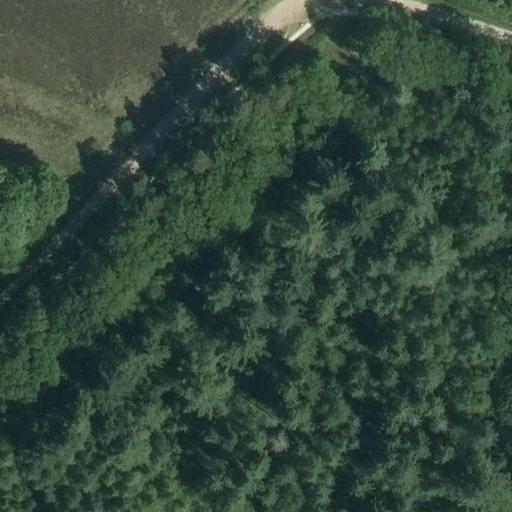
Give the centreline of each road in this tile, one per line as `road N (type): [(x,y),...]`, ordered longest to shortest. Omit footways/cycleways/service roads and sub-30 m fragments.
road 1 (track): [(297,0),(0,300)]
road 2 (track): [(377,0),(511,40)]
